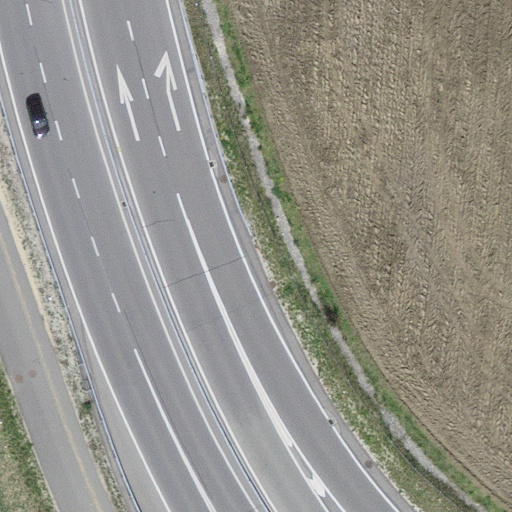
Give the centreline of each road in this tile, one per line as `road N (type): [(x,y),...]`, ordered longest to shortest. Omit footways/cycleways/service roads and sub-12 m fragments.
road 1 (motorway): [(368,511),(171,218)]
road 2 (motorway): [(24,0),(116,308)]
road 3 (motorway): [(296,511),(248,427),(171,218)]
road 4 (residential): [(82,511),(0,284)]
road 5 (motorway): [(116,308),(222,511)]
road 6 (motorway): [(171,218),(108,0)]
road 7 (motorway): [(116,308),(181,511)]
